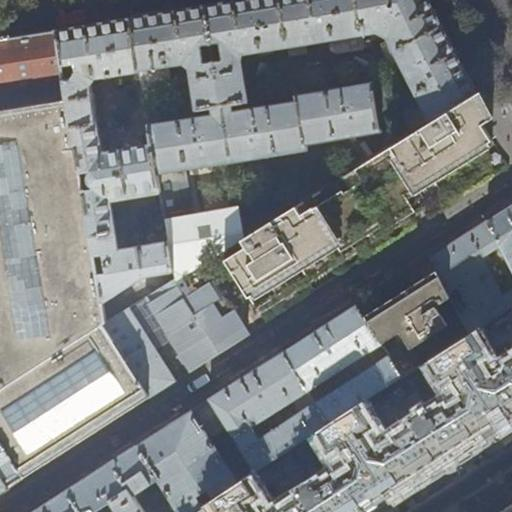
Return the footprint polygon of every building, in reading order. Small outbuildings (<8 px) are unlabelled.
[(240,0),(227,2),(205,6),(231,162),(306,150),(305,145),(298,101),(241,109),(240,102),(247,101),(240,58),(242,53),(258,51),(258,55),(273,53),(272,48),(288,45),(280,0),(240,0)] [(280,0),(288,45),(289,51),(297,50),(296,44),(333,38),(336,53),(359,49),(361,61),(366,61),(356,0),(280,0)] [(356,0),(366,61),(367,64),(367,63),(374,60),(368,32),(375,31),(388,38),(393,50),(441,26),(427,0),(356,0)] [(161,13),(131,18),(140,70),(145,100),(149,99),(147,88),(161,86),(161,80),(169,79),(167,65),(183,63),(189,68),(195,109),(211,107),(213,114),(149,125),(150,134),(152,145),(160,192),(168,241),(173,269),(203,263),(204,263),(212,258),(240,240),(244,238),(233,183),(187,191),(184,169),(231,162),(205,6),(196,7),(161,13)] [(160,192),(152,145),(102,153),(91,83),(95,77),(140,70),(131,18),(88,25),(57,30),(80,172),(90,171),(90,172),(88,172),(87,174),(84,179),(84,181),(85,183),(86,185),(91,188),(93,188),(83,190),(94,255),(103,253),(106,272),(97,274),(101,302),(143,277),(173,273),(173,269),(168,241),(118,249),(110,200),(160,192)] [(458,60),(441,26),(393,50),(391,51),(394,57),(396,56),(430,121),(475,93),(458,60)] [(0,39),(0,439),(24,477),(63,452),(114,419),(150,397),(103,326),(105,325),(101,302),(97,274),(94,255),(83,190),(80,172),(57,30),(30,35),(0,39)] [(376,76),(374,60),(367,63),(371,77),(376,76)] [(297,95),(298,101),(305,145),(381,131),(372,82),(297,95)] [(489,120),(475,93),(430,121),(384,150),(314,194),(244,238),(240,240),(245,246),(224,259),(248,297),(271,283),(278,293),(255,307),(258,312),(418,211),(483,169),(477,160),(485,154),(481,147),(492,140),(490,137),(482,125),(489,120)] [(141,135),(150,134),(149,125),(147,114),(138,116),(141,135)] [(314,194),(384,150),(382,139),(309,163),(314,194)] [(511,205),(448,247),(430,258),(437,271),(469,334),(511,306),(511,205)] [(147,337),(164,326),(180,352),(191,370),(220,352),(247,334),(203,263),(105,325),(103,326),(150,397),(161,390),(175,381),(163,362),(147,337)] [(363,318),(401,377),(451,346),(469,334),(437,271),(423,280),(375,310),(363,318)] [(321,328),(282,353),(328,424),(340,417),(401,377),(363,318),(355,306),(321,328)] [(511,306),(469,334),(451,346),(501,424),(511,416),(511,306)] [(180,352),(164,326),(147,337),(163,362),(180,352)] [(451,346),(401,377),(340,417),(389,495),(444,460),(501,424),(451,346)] [(328,424),(282,353),(249,374),(210,399),(228,427),(256,471),(328,424)] [(209,439),(228,427),(210,399),(174,422),(136,447),(156,479),(177,511),(190,511),(202,505),(197,497),(208,490),(213,498),(229,488),(237,483),(209,439)] [(362,511),(389,495),(340,417),(328,424),(256,471),(237,483),(229,488),(243,511),(362,511)] [(0,492),(24,477),(0,439),(0,492)] [(156,479),(136,447),(55,499),(34,511),(177,511),(175,511),(167,511),(163,506),(153,511),(144,511),(133,494),(156,479)] [(243,511),(229,488),(213,498),(202,505),(190,511),(243,511)]
